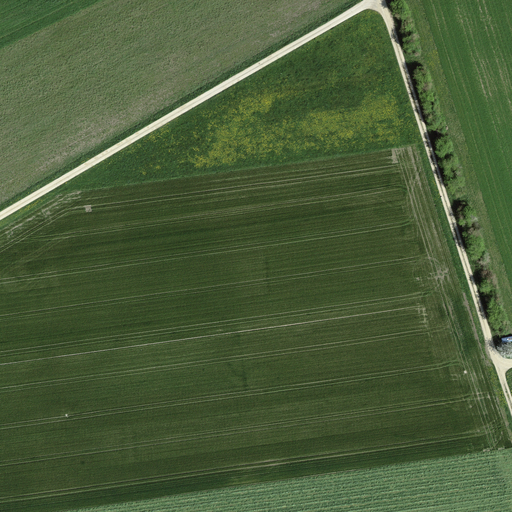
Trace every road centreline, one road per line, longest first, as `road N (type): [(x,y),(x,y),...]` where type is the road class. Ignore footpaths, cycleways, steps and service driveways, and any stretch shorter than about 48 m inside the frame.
road 1 (track): [(372,0),(0,216)]
road 2 (track): [(511,408),(380,0)]
